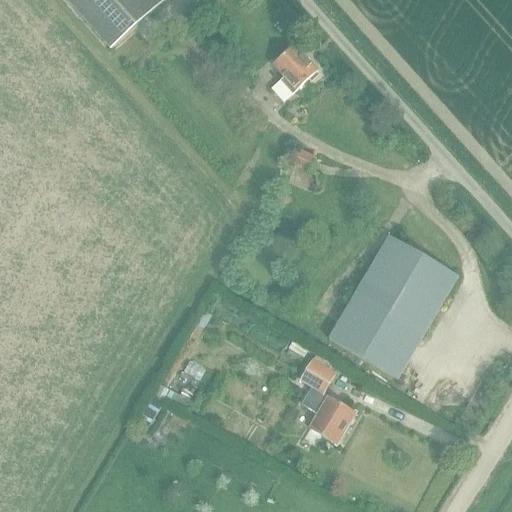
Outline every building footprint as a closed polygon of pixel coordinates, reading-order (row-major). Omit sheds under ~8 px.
[(65,0),(111,50),(166,0),(65,0)] [(315,74),(317,73),(294,47),(272,66),(283,79),(271,90),(283,104),(309,80),(311,82),(317,76),(315,74)] [(271,72),(261,59),(249,69),(259,81),(271,72)] [(316,159),(294,149),(287,165),(310,175),(316,159)] [(397,382),(458,278),(389,238),(328,341),(397,382)] [(166,390),(211,317),(201,311),(157,386),(152,396),(162,402),(186,415),(192,404),(166,390)] [(298,328),(290,341),(302,349),(311,336),(298,328)] [(322,396),(339,368),(317,355),(300,382),(311,389),(301,406),(317,416),(308,430),(336,446),(354,414),(327,398),(322,396)] [(151,396),(135,423),(146,429),(162,402),(152,396),(151,396)] [(461,428),(467,431),(471,425),(465,422),(461,428)]
